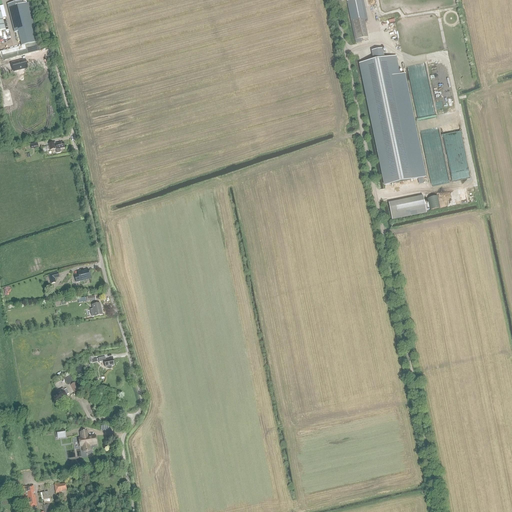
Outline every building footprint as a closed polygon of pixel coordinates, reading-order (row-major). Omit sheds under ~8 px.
[(360,0),(351,0),(347,1),(355,40),(361,39),(368,37),(360,0)] [(36,42),(26,3),(22,4),(21,1),(7,4),(14,32),(18,32),(21,46),(36,42)] [(374,61),(360,64),(385,186),(418,179),(426,177),(405,74),(400,75),(396,56),(384,59),(382,50),(373,52),(374,61)] [(25,60),(14,63),(11,63),(13,71),(16,71),(27,68),(25,60)] [(50,150),(56,149),(57,153),(60,152),(60,151),(60,149),(64,148),(63,142),(55,144),(55,142),(48,144),(50,150)] [(430,177),(431,186),(450,182),(448,174),(430,177)] [(427,213),(423,196),(389,203),(392,220),(427,213)] [(74,276),(76,283),(82,281),(82,280),(89,279),(88,274),(89,274),(88,270),(82,272),(82,271),(77,272),(78,275),(74,276)] [(51,283),(55,283),(54,278),(58,277),(57,273),(49,275),(51,283)] [(99,303),(91,305),(92,309),(91,309),(92,312),(93,312),(94,317),(102,315),(99,303)] [(105,357),(98,358),(99,362),(103,361),(105,367),(107,367),(107,369),(108,369),(111,369),(111,368),(111,366),(113,366),(112,359),(105,360),(105,357)] [(73,383),(69,375),(63,378),(67,386),(73,383)] [(74,383),(70,385),(74,393),(78,391),(74,383)] [(59,389),(60,391),(58,392),(62,399),(63,400),(68,397),(67,395),(68,394),(65,388),(64,389),(63,387),(59,389)] [(56,431),(57,439),(66,438),(65,429),(56,431)] [(86,451),(86,452),(87,451),(90,451),(89,445),(96,444),(95,436),(87,437),(87,431),(80,433),(81,438),(78,438),(79,447),(82,446),(83,452),(86,451)] [(60,484),(54,485),(55,493),(61,492),(62,495),(64,496),(66,496),(67,495),(65,484),(60,485),(60,484)] [(25,496),(27,496),(28,503),(28,504),(27,504),(23,505),(24,511),(29,511),(33,511),(32,507),(36,506),(36,505),(34,495),(33,496),(32,492),(34,492),(33,486),(25,487),(26,490),(23,490),(23,488),(19,489),(21,500),(25,499),(25,496)] [(40,493),(41,501),(49,499),(48,492),(40,493)]
